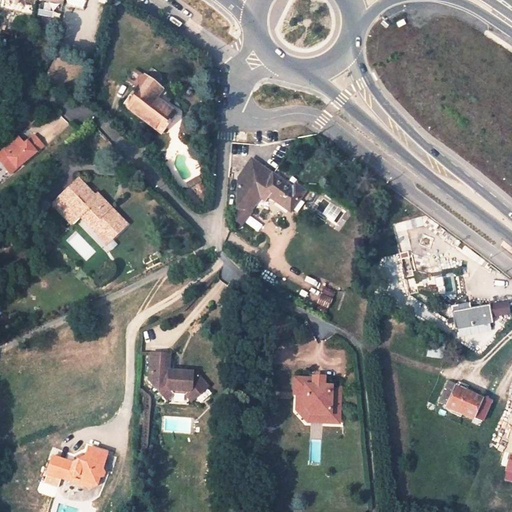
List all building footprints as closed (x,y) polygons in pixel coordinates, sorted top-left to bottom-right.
[(5,0),(3,14),(19,17),(17,23),(21,24),(19,37),(46,42),(49,27),(33,24),(37,0),(5,0)] [(148,75),(126,105),(164,134),(179,114),(158,99),(165,88),(148,75)] [(15,137),(0,149),(0,160),(1,162),(5,159),(14,169),(44,145),(35,134),(21,145),(15,137)] [(1,162),(10,172),(14,169),(5,159),(1,162)] [(293,188),(252,161),(239,179),(237,207),(254,209),(264,193),(291,211),(306,190),(295,184),(293,188)] [(79,179),(62,196),(108,244),(129,225),(98,193),(95,196),(79,179)] [(315,308),(326,313),(335,291),(324,286),(315,308)] [(472,303),(452,306),(456,329),(495,323),(492,305),(473,308),(472,303)] [(168,356),(151,355),(149,382),(163,398),(172,391),(186,391),(194,400),(207,388),(194,374),(167,372),(168,356)] [(327,413),(329,410),(339,411),(340,390),(332,390),(332,388),(324,388),(324,386),(312,386),(312,381),(294,380),(293,396),(296,396),(303,397),(303,409),(309,417),(326,418),(327,413)] [(493,400),(448,380),(438,401),(448,405),(447,408),(483,422),(493,400)] [(184,396),(190,403),(194,400),(186,391),(172,391),(163,398),(166,402),(173,396),(184,396)] [(295,412),(306,425),(338,427),(339,411),(329,410),(327,413),(326,418),(309,417),(303,409),(303,397),(296,396),(295,412)] [(71,465),(51,459),(46,478),(67,485),(77,479),(83,489),(91,491),(98,487),(100,480),(102,479),(104,475),(101,471),(105,456),(86,450),(84,459),(71,465)]
